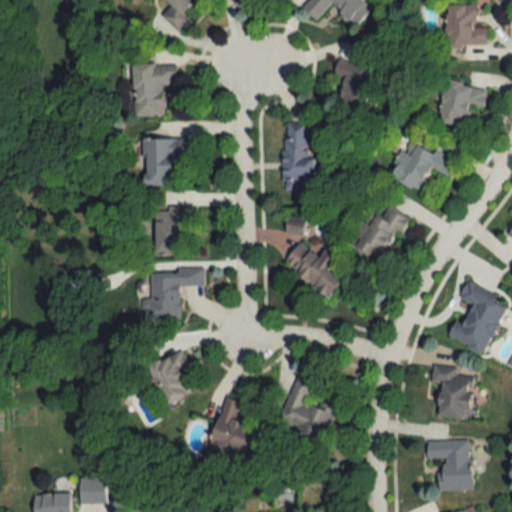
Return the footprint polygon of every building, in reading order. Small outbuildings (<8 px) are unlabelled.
[(201,0),(164,0),(171,6),(161,17),(180,34),(192,20),(187,16),(201,0)] [(374,6),(367,0),(307,0),(301,7),(315,20),(331,4),(355,26),(374,6)] [(487,48),(487,28),(475,28),(476,5),(447,4),(446,47),(487,48)] [(329,102),(365,113),(377,71),(342,61),(329,102)] [(133,116),(164,116),(164,86),(176,86),(176,64),(133,64),(133,116)] [(485,87),(444,82),(440,123),(468,126),(470,106),(483,107),(485,87)] [(306,123),(283,123),(283,191),(298,191),(298,184),(314,184),(314,159),(306,159),(306,123)] [(187,139),(142,140),(143,187),(172,186),(172,157),(187,157),(187,139)] [(389,174),(419,193),(434,169),(446,177),(454,164),(418,141),(408,156),(402,152),(389,174)] [(352,248),(381,265),(407,220),(380,205),(369,225),(359,219),(351,234),(358,238),(352,248)] [(155,208),(155,255),(184,255),(185,224),(192,224),(192,208),(155,208)] [(328,300),(350,270),(325,251),(319,258),(299,243),(282,265),(328,300)] [(181,320),(180,286),(204,285),(204,269),(149,271),(151,321),(181,320)] [(466,284),(458,300),(468,305),(451,339),(482,354),(506,303),(466,284)] [(167,405),(194,390),(182,369),(189,366),(180,349),(146,367),(167,405)] [(457,367),(432,365),(430,383),(441,383),(438,417),(469,420),(473,375),(457,374),(457,367)] [(312,382),(294,376),(279,425),(327,439),(336,411),(306,402),(312,382)] [(241,403),(223,398),(210,446),(252,457),(259,429),(235,423),(241,403)] [(471,490),(470,439),(426,441),(427,459),(437,459),(438,492),(471,490)] [(78,478),(78,504),(105,504),(105,478),(78,478)] [(32,495),(32,511),(70,511),(70,494),(32,495)]
